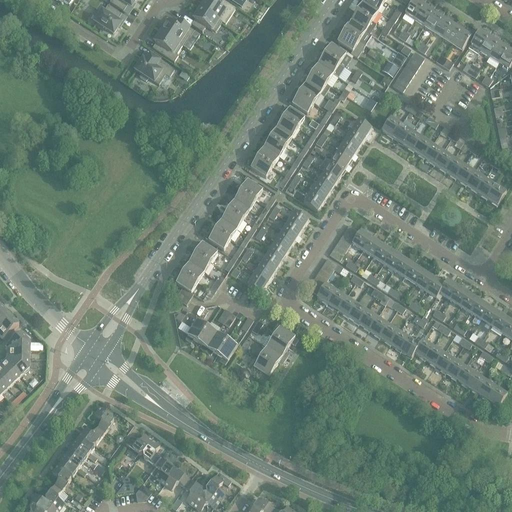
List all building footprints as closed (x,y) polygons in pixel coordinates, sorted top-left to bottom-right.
[(131,9),(136,0),(112,0),(110,4),(124,13),(128,6),(131,9)] [(223,11),(217,7),(221,1),(218,0),(209,0),(208,1),(207,0),(204,4),(203,4),(199,9),(217,20),(223,11)] [(378,14),(382,8),(386,11),(388,7),(384,4),(377,0),(360,0),(360,1),(378,14)] [(415,22),(425,8),(422,6),(424,2),(420,0),(418,3),(414,1),(405,16),(415,22)] [(372,24),(378,14),(360,1),(357,5),(361,7),(357,14),(372,24)] [(424,28),(434,14),(431,12),(433,8),(430,6),(427,9),(425,8),(415,22),(424,28)] [(117,23),(121,16),(108,7),(103,14),(99,11),(93,22),(114,35),(121,25),(117,23)] [(401,15),(404,10),(399,7),(396,12),(401,15)] [(220,22),(217,20),(199,9),(195,15),(197,16),(194,20),(195,21),(192,27),(201,32),(204,27),(213,33),(220,22)] [(398,20),(401,15),(396,12),(393,17),(398,20)] [(443,20),(441,18),(443,15),(439,12),(437,16),(434,14),(424,28),(434,34),(443,20)] [(365,33),(372,24),(357,14),(352,20),(349,18),(347,21),(365,33)] [(443,40),(452,26),(450,24),(452,21),(448,18),(446,22),(443,20),(434,34),(443,40)] [(190,39),(194,33),(173,19),(169,24),(168,23),(165,28),(164,27),(160,33),(183,47),(189,38),(190,39)] [(359,43),(365,33),(347,21),(345,25),(348,27),(344,33),(359,43)] [(452,46),(462,32),(459,30),(461,27),(458,24),(455,28),(452,26),(443,40),(452,46)] [(388,35),(392,30),(387,26),(383,31),(388,35)] [(471,38),(468,36),(471,32),(467,30),(465,34),(462,32),(452,46),(462,53),(471,38)] [(385,40),(388,35),(383,31),(380,36),(385,40)] [(480,54),(490,39),(487,37),(489,33),(486,31),(483,35),(480,32),(468,50),(478,57),(480,54)] [(176,57),(183,47),(160,33),(156,38),(157,39),(155,43),(156,44),(152,50),(174,64),(178,58),(176,57)] [(357,60),(365,48),(359,43),(344,33),(340,40),(336,38),(334,41),(352,53),(350,56),(357,60)] [(402,42),(406,35),(403,33),(398,40),(402,42)] [(490,60),(500,45),(496,43),(499,39),(495,37),(493,41),(490,39),(480,54),(490,60)] [(499,66),(508,51),(506,49),(508,45),(504,43),(502,46),(500,45),(490,60),(499,66)] [(339,66),(346,56),(327,44),(325,47),(329,50),(324,57),(339,66)] [(421,54),(425,47),(422,45),(417,52),(421,54)] [(404,49),(400,54),(407,59),(411,53),(404,49)] [(372,59),(376,54),(371,51),(367,56),(372,59)] [(508,72),(511,66),(511,51),(511,52),(508,51),(499,66),(508,72)] [(439,67),(444,59),(434,53),(430,60),(439,67)] [(400,70),(406,60),(398,54),(391,64),(400,70)] [(425,61),(414,55),(411,60),(421,66),(425,61)] [(174,72),(150,57),(146,63),(143,61),(136,72),(142,76),(139,79),(146,84),(148,80),(159,87),(165,77),(169,79),(174,72)] [(333,76),(339,66),(324,57),(320,63),(316,61),(314,64),(333,76)] [(451,67),(446,64),(448,62),(444,59),(439,67),(448,72),(451,67)] [(421,66),(411,60),(408,64),(418,71),(421,66)] [(326,86),(333,76),(314,64),(312,67),(316,70),(311,77),(326,86)] [(392,79),(398,70),(388,64),(383,72),(392,79)] [(418,71),(408,64),(405,69),(415,76),(418,71)] [(466,75),(471,68),(467,65),(463,73),(466,75)] [(475,81),(480,73),(471,68),(466,75),(475,81)] [(415,76),(405,69),(402,74),(412,81),(415,76)] [(359,80),(363,75),(357,71),(354,76),(359,80)] [(412,81),(402,74),(399,79),(409,86),(412,81)] [(356,85),(359,80),(354,76),(351,82),(356,85)] [(320,96),(326,86),(311,77),(307,83),(303,80),(301,84),(320,96)] [(388,89),(392,82),(385,78),(381,84),(388,89)] [(485,87),(489,80),(486,78),(481,85),(485,87)] [(409,86),(399,79),(396,84),(406,90),(409,86)] [(314,106),(320,96),(301,84),(299,87),(303,89),(299,96),(314,106)] [(406,90),(396,84),(393,89),(402,95),(406,90)] [(346,99),(350,94),(345,91),(341,96),(346,99)] [(307,116),(314,106),(299,96),(294,103),(290,100),(288,103),(307,116)] [(343,104),(346,99),(341,96),(338,101),(343,104)] [(413,109),(402,103),(397,111),(402,115),(404,111),(409,114),(413,109)] [(331,117),(337,107),(333,105),(327,114),(331,117)] [(297,130),(304,120),(285,108),(283,111),(287,114),(283,120),(297,130)] [(415,118),(418,113),(413,109),(409,114),(415,118)] [(323,129),(331,117),(327,114),(319,126),(323,129)] [(338,124),(341,119),(336,115),(333,121),(338,124)] [(433,122),(423,116),(420,121),(430,128),(433,122)] [(393,140),(402,126),(391,119),(382,133),(393,140)] [(291,140),(297,130),(283,120),(278,127),(274,124),(272,128),(291,140)] [(335,129),(338,124),(333,121),(326,131),(329,133),(332,128),(335,129)] [(365,141),(372,130),(358,122),(351,132),(365,141)] [(435,131),(439,126),(433,122),(430,128),(435,131)] [(315,141),(323,129),(319,126),(311,139),(315,141)] [(403,147),(412,133),(402,126),(393,140),(403,147)] [(285,149),(291,140),(272,128),(270,131),(274,133),(270,140),(285,149)] [(451,142),(454,136),(444,130),(438,138),(444,142),(449,145),(451,142)] [(331,134),(329,133),(326,131),(319,141),(324,144),(331,134)] [(358,152),(365,141),(351,132),(344,143),(358,152)] [(413,153),(422,139),(412,133),(403,147),(413,153)] [(508,156),(506,140),(508,139),(507,135),(499,137),(501,152),(508,156)] [(460,152),(465,143),(454,136),(451,142),(456,145),(454,148),(460,152)] [(309,151),(315,141),(311,139),(305,148),(309,151)] [(424,160),(433,146),(422,139),(413,153),(424,160)] [(278,160),(284,150),(285,149),(270,140),(265,146),(262,144),(259,147),(278,160)] [(321,150),(324,144),(319,141),(316,146),(321,150)] [(351,162),(358,152),(344,143),(337,153),(351,162)] [(476,150),(465,143),(460,152),(465,155),(467,152),(472,155),(476,150)] [(435,168),(444,153),(433,146),(424,160),(435,168)] [(272,170),(278,160),(259,147),(258,150),(261,153),(257,160),(272,170)] [(302,161),(309,151),(305,148),(298,159),(302,161)] [(481,165),(486,157),(476,150),(472,155),(477,159),(475,162),(481,165)] [(344,172),(351,162),(337,153),(331,164),(344,172)] [(445,174),(454,160),(444,153),(435,168),(445,174)] [(311,165),(314,160),(309,157),(306,162),(311,165)] [(296,171),(302,161),(298,159),(292,168),(296,171)] [(265,179),(272,170),(257,160),(253,166),(249,163),(246,167),(265,179)] [(456,181),(465,167),(454,160),(445,174),(456,181)] [(493,169),(496,163),(491,160),(488,165),(493,169)] [(308,171),(311,165),(306,162),(302,167),(308,171)] [(502,177),(506,170),(496,163),(493,169),(498,172),(497,174),(502,177)] [(338,183),(344,173),(344,172),(331,164),(324,174),(338,183)] [(467,188),(475,174),(465,167),(456,181),(467,188)] [(289,181),(296,171),(292,168),(285,179),(289,181)] [(331,193),(337,183),(338,183),(324,174),(317,184),(331,193)] [(477,195),(486,180),(475,174),(467,188),(477,195)] [(297,186),(301,181),(295,178),(292,183),(297,186)] [(283,191),(289,181),(285,179),(279,188),(283,191)] [(255,202),(262,192),(243,180),(240,184),(244,186),(240,192),(255,202)] [(487,202),(495,187),(486,180),(477,195),(487,202)] [(294,191),(297,186),(292,183),(289,188),(294,191)] [(324,204),(331,193),(317,184),(310,194),(324,204)] [(497,208),(507,194),(495,187),(487,202),(497,208)] [(249,212),(255,202),(240,192),(236,200),(232,197),(230,200),(249,212)] [(317,214),(324,204),(310,194),(303,205),(317,214)] [(269,212),(276,201),(272,199),(266,209),(269,212)] [(242,222),(249,212),(230,200),(228,203),(232,206),(227,212),(242,222)] [(263,221),(269,212),(266,209),(259,219),(263,221)] [(280,212),(275,209),(272,214),(277,218),(280,212)] [(236,232),(242,222),(227,212),(223,219),(219,217),(217,220),(236,232)] [(302,233),(309,222),(295,213),(288,224),(302,233)] [(274,223),(277,218),(272,214),(269,219),(274,223)] [(257,231),(263,221),(259,219),(253,229),(257,231)] [(229,242),(236,232),(217,220),(215,223),(219,226),(215,232),(229,242)] [(295,243),(302,233),(288,224),(281,234),(295,243)] [(359,234),(349,228),(345,233),(355,239),(359,234)] [(250,241),(257,231),(253,229),(246,239),(250,241)] [(264,238),(267,233),(262,230),(258,235),(264,238)] [(223,252),(229,242),(215,232),(210,239),(206,236),(204,240),(223,252)] [(355,239),(345,233),(342,238),(352,244),(355,239)] [(362,254),(371,240),(361,233),(352,247),(362,254)] [(288,254),(295,244),(295,243),(281,234),(274,245),(288,254)] [(260,243),(264,238),(258,235),(255,240),(260,243)] [(352,244),(342,238),(339,243),(349,249),(352,244)] [(244,251),(250,241),(246,239),(240,248),(244,251)] [(373,260),(382,246),(371,240),(362,254),(373,260)] [(210,265),(216,255),(198,243),(195,246),(199,249),(195,255),(210,265)] [(349,249),(339,243),(336,248),(346,254),(349,249)] [(281,264),(288,254),(274,245),(267,255),(281,264)] [(383,267),(392,254),(382,246),(373,260),(383,267)] [(236,264),(244,251),(240,248),(232,261),(236,264)] [(346,254),(336,248),(333,253),(343,259),(346,254)] [(250,259),(254,254),(248,251),(245,256),(250,259)] [(343,259),(333,253),(329,258),(339,265),(343,259)] [(394,274),(403,260),(392,254),(383,267),(394,274)] [(203,275),(210,265),(195,255),(191,262),(187,259),(185,263),(203,275)] [(274,275),(281,264),(267,255),(260,266),(274,275)] [(247,264),(250,259),(245,256),(242,261),(247,264)] [(404,281),(413,267),(403,260),(394,274),(404,281)] [(229,274),(236,264),(232,261),(225,272),(229,274)] [(337,267),(328,261),(324,267),(334,273),(334,272),(337,267)] [(197,285),(203,275),(185,263),(182,267),(186,269),(182,275),(197,285)] [(351,272),(354,267),(349,263),(346,268),(351,272)] [(268,285),(274,275),(260,266),(253,276),(268,285)] [(334,273),(324,267),(321,272),(331,278),(334,273)] [(349,274),(337,267),(334,272),(345,280),(349,274)] [(356,275),(359,270),(354,267),(351,272),(356,275)] [(415,288),(424,274),(413,267),(404,281),(415,288)] [(237,280),(240,275),(235,271),(231,277),(237,280)] [(331,278),(321,272),(318,276),(327,283),(331,278)] [(375,280),(370,277),(371,275),(366,272),(361,278),(371,285),(375,280)] [(359,281),(349,274),(345,280),(355,286),(359,281)] [(425,295),(434,281),(424,274),(415,288),(425,295)] [(190,295),(197,285),(182,275),(177,282),(174,280),(172,283),(182,290),(190,295)] [(261,296),(268,285),(253,276),(247,287),(261,296)] [(327,283),(318,276),(314,281),(324,288),(325,286),(327,283)] [(221,286),(225,281),(219,278),(216,283),(221,286)] [(385,287),(375,280),(371,285),(382,292),(385,287)] [(324,288),(314,281),(311,286),(321,293),(324,288)] [(360,290),(364,284),(359,281),(355,286),(360,290)] [(439,296),(444,288),(444,287),(434,281),(425,295),(436,302),(439,296)] [(450,303),(458,289),(447,282),(444,287),(444,288),(439,296),(450,303)] [(215,296),(221,286),(216,283),(210,292),(215,295),(214,296),(215,296)] [(321,293),(311,286),(308,292),(318,298),(321,293)] [(327,307),(336,293),(325,286),(324,288),(321,293),(318,298),(317,300),(327,307)] [(396,293),(385,287),(382,292),(393,299),(396,293)] [(379,294),(369,288),(366,293),(371,296),(371,297),(376,300),(379,294)] [(460,310),(469,296),(458,289),(450,303),(460,310)] [(186,307),(193,297),(190,295),(182,290),(175,301),(186,307)] [(210,302),(214,296),(215,295),(210,292),(205,300),(209,302),(210,302)] [(337,313),(346,299),(336,293),(327,307),(337,313)] [(397,302),(401,297),(396,293),(393,299),(397,302)] [(389,301),(379,294),(376,300),(386,307),(389,301)] [(471,317),(479,302),(469,296),(460,310),(471,317)] [(348,320),(357,306),(346,299),(337,313),(348,320)] [(389,301),(386,307),(386,308),(392,311),(392,310),(397,314),(401,308),(389,301)] [(481,324),(490,309),(479,302),(471,317),(481,324)] [(414,312),(417,307),(412,304),(408,309),(414,312)] [(359,327),(368,313),(357,306),(348,320),(359,327)] [(418,316),(422,310),(417,307),(414,312),(418,316)] [(402,317),(406,311),(401,308),(397,314),(402,317)] [(491,330),(500,316),(490,309),(481,324),(491,330)] [(423,313),(421,311),(418,316),(424,319),(427,314),(428,312),(425,310),(423,313)] [(223,327),(230,316),(224,312),(217,323),(223,327)] [(438,321),(441,316),(436,312),(433,318),(438,321)] [(0,332),(12,320),(6,313),(0,319),(0,332)] [(369,334),(378,320),(368,313),(359,327),(369,334)] [(191,331),(197,322),(198,320),(187,314),(180,324),(191,331)] [(228,330),(235,319),(230,316),(223,327),(228,330)] [(452,322),(441,316),(438,321),(448,328),(452,322)] [(502,337),(511,323),(500,316),(491,330),(502,337)] [(418,327),(422,322),(416,318),(413,324),(418,327)] [(0,338),(3,342),(19,326),(12,320),(0,332),(0,338)] [(246,334),(253,324),(248,320),(240,331),(246,334)] [(380,341),(388,327),(378,320),(369,334),(380,341)] [(197,345),(207,329),(197,322),(191,331),(185,341),(188,344),(191,340),(197,345)] [(423,330),(427,325),(422,322),(418,327),(423,330)] [(260,331),(263,326),(258,323),(255,328),(260,331)] [(446,330),(436,323),(432,329),(443,335),(446,330)] [(511,343),(511,324),(511,323),(502,337),(511,343)] [(459,334),(462,329),(457,326),(453,331),(459,334)] [(390,348),(399,334),(388,327),(380,341),(390,348)] [(257,337),(260,331),(255,328),(251,333),(257,337)] [(205,354),(217,336),(207,329),(197,345),(203,349),(201,352),(205,354)] [(464,338),(467,332),(462,329),(459,334),(464,338)] [(298,342),(279,330),(272,340),(288,350),(290,346),(294,349),(295,346),(298,342)] [(457,337),(446,330),(443,335),(453,342),(457,337)] [(401,355),(410,341),(399,334),(390,348),(401,355)] [(30,343),(21,335),(6,350),(8,352),(30,343)] [(217,357),(226,342),(217,336),(205,354),(208,356),(210,353),(217,357)] [(480,348),(483,343),(476,338),(472,343),(480,348)] [(288,350),(272,340),(266,350),(285,363),(287,359),(283,357),(288,350)] [(464,349),(467,344),(462,340),(458,346),(464,349)] [(414,356),(419,347),(410,341),(401,355),(411,361),(415,356),(414,356)] [(225,367),(237,349),(226,342),(217,357),(223,361),(221,365),(225,367)] [(424,363),(433,349),(422,342),(419,347),(414,356),(415,356),(424,363)] [(29,361),(30,343),(8,352),(8,361),(29,361)] [(248,351),(251,346),(245,343),(242,347),(248,351)] [(485,351),(488,346),(483,343),(480,348),(485,351)] [(468,352),(472,347),(467,344),(464,349),(468,352)] [(244,356),(248,351),(242,347),(239,353),(244,356)] [(492,356),(496,351),(490,347),(487,352),(492,356)] [(435,369),(444,356),(433,349),(424,363),(435,369)] [(285,363),(266,350),(260,360),(275,370),(279,363),(283,366),(285,363)] [(501,361),(504,356),(499,353),(495,358),(501,361)] [(485,363),(488,357),(483,354),(479,359),(485,363)] [(445,376),(454,362),(444,356),(435,369),(445,376)] [(506,365),(509,360),(504,356),(501,361),(506,365)] [(489,366),(493,361),(488,357),(485,363),(489,366)] [(275,370),(260,360),(253,370),(272,382),(274,379),(271,376),(275,370)] [(29,371),(29,361),(8,361),(6,362),(21,378),(29,371)] [(0,369),(15,384),(21,378),(6,362),(3,366),(0,362),(0,369)] [(456,383),(465,369),(454,362),(445,376),(456,383)] [(509,371),(498,364),(495,369),(506,376),(509,371)] [(0,381),(9,390),(15,384),(0,369),(0,381)] [(467,390),(475,376),(465,369),(456,383),(467,390)] [(477,397),(486,383),(475,376),(467,390),(477,397)] [(0,395),(2,397),(8,390),(9,390),(0,381),(0,395)] [(488,404),(496,390),(486,383),(477,397),(488,404)] [(498,411),(507,397),(496,390),(488,404),(498,411)] [(23,394),(17,399),(20,403),(26,397),(23,394)] [(17,399),(10,406),(13,409),(20,403),(17,399)] [(114,425),(113,420),(101,411),(95,418),(101,422),(101,426),(98,431),(105,436),(114,425)] [(96,448),(105,436),(98,431),(94,436),(90,436),(85,433),(80,440),(93,449),(96,448)] [(143,457),(152,444),(145,439),(141,444),(137,444),(132,441),(127,448),(139,458),(143,457)] [(90,456),(94,450),(93,449),(80,440),(76,444),(73,442),(71,445),(89,458),(88,460),(95,465),(97,462),(90,456)] [(157,458),(156,455),(160,450),(152,444),(143,457),(144,461),(155,470),(161,462),(157,458)] [(89,458),(71,445),(69,448),(72,450),(69,454),(84,465),(88,460),(89,458)] [(79,471),(84,465),(69,454),(66,459),(62,456),(60,459),(78,472),(77,474),(84,479),(86,476),(79,471)] [(78,472),(60,459),(58,462),(61,464),(58,469),(71,478),(73,480),(77,474),(78,472)] [(174,475),(174,471),(161,462),(155,470),(160,474),(161,477),(158,482),(165,488),(174,475)] [(98,467),(94,472),(102,478),(106,473),(103,470),(98,467)] [(65,490),(71,482),(71,478),(58,469),(53,476),(57,480),(58,484),(55,488),(68,498),(71,494),(65,490)] [(185,491),(190,484),(178,474),(174,475),(165,488),(172,493),(176,488),(180,487),(185,491)] [(128,478),(119,492),(126,497),(136,483),(128,478)] [(220,495),(219,491),(223,485),(215,480),(208,489),(206,492),(207,496),(219,505),(225,498),(220,495)] [(203,497),(202,493),(190,484),(185,491),(190,495),(190,498),(186,504),(194,509),(203,497)] [(63,506),(68,498),(55,488),(46,500),(47,505),(56,511),(60,511),(64,507),(63,506)] [(139,492),(136,496),(137,503),(147,502),(149,499),(139,492)] [(207,511),(205,496),(203,497),(194,509),(197,511),(207,511)] [(214,511),(219,505),(207,496),(205,496),(207,511),(214,511)] [(56,511),(47,505),(37,498),(29,509),(30,510),(30,511),(56,511)] [(274,511),(262,503),(258,503),(251,511),(274,511)]
